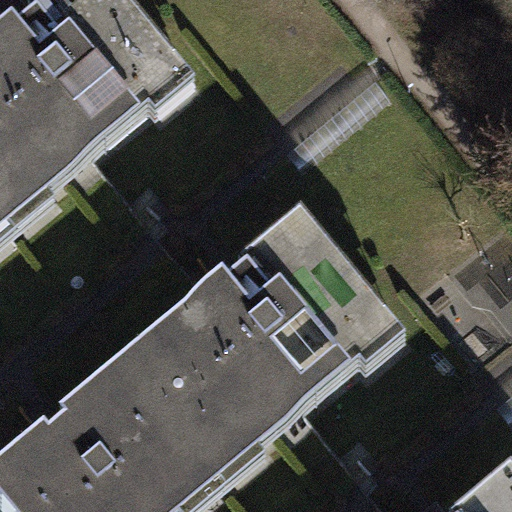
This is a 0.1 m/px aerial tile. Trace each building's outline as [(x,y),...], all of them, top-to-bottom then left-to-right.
[(123,0),(22,0),(0,18),(0,182),(21,209),(186,75),(123,0)] [(0,182),(0,226),(21,209),(0,182)] [(297,217),(135,345),(231,465),(393,336),(297,217)] [(135,345),(0,452),(0,507),(3,511),(171,511),(231,465),(135,345)] [(511,511),(511,470),(504,461),(440,511),(511,511)]
